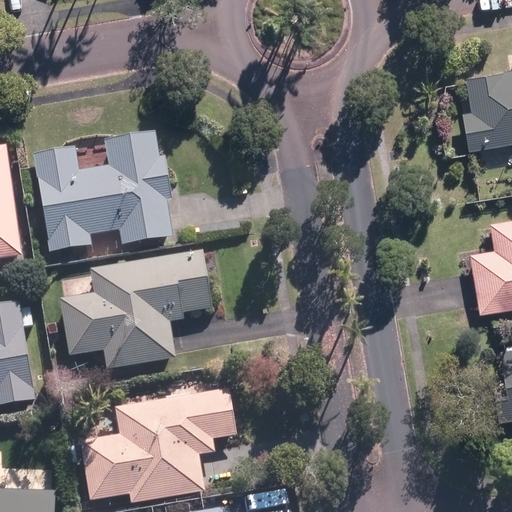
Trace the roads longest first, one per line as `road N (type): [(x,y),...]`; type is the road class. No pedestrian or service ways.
road 1 (residential): [(346,61),(410,511)]
road 2 (residential): [(355,511),(277,85)]
road 3 (residential): [(0,66),(219,31)]
